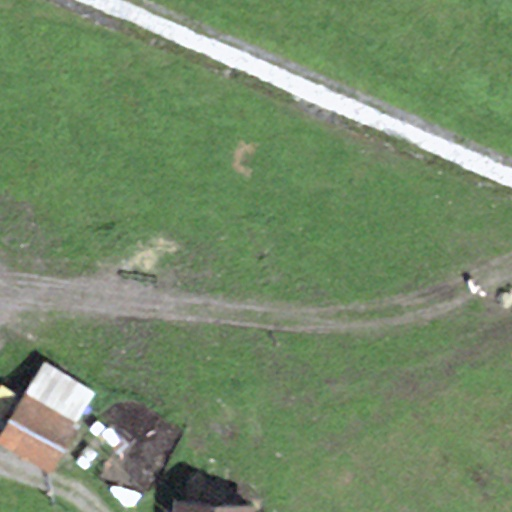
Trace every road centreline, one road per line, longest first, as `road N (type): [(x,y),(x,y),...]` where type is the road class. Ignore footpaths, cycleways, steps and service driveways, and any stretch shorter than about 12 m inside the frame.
road 1 (track): [(0,302),(159,299),(349,334),(511,297)]
road 2 (track): [(511,119),(248,0)]
